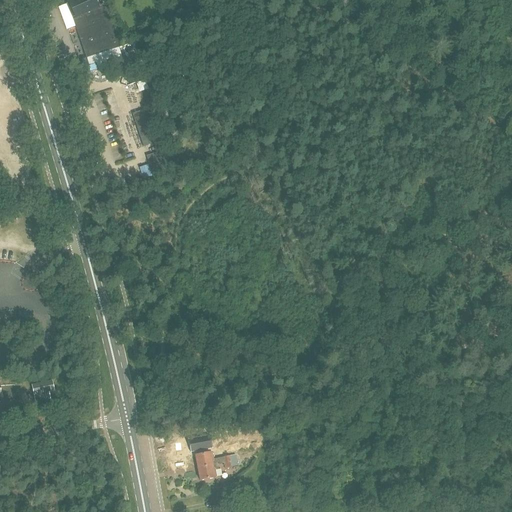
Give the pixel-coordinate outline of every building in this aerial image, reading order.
[(124,63),(103,0),(67,0),(73,12),(72,15),(74,18),(76,19),(80,29),(77,30),(85,56),(79,58),(82,67),(83,68),(84,69),(85,70),(86,71),(87,71),(88,71),(89,71),(90,71),(97,69),(97,71),(124,63)] [(133,46),(124,48),(129,70),(138,69),(133,46)] [(140,84),(142,93),(151,91),(149,82),(140,84)] [(102,108),(104,116),(113,114),(111,106),(102,108)] [(144,112),(132,116),(143,149),(155,144),(144,112)] [(158,153),(146,157),(154,181),(166,177),(158,153)] [(33,384),(36,400),(51,398),(49,391),(55,390),(53,380),(33,384)] [(201,482),(216,479),(211,455),(206,456),(205,449),(212,447),(210,435),(188,439),(190,452),(196,450),(197,457),(195,458),(201,482)] [(255,448),(241,452),(243,459),(257,455),(255,448)] [(283,486),(268,489),(270,497),(284,494),(283,486)]
